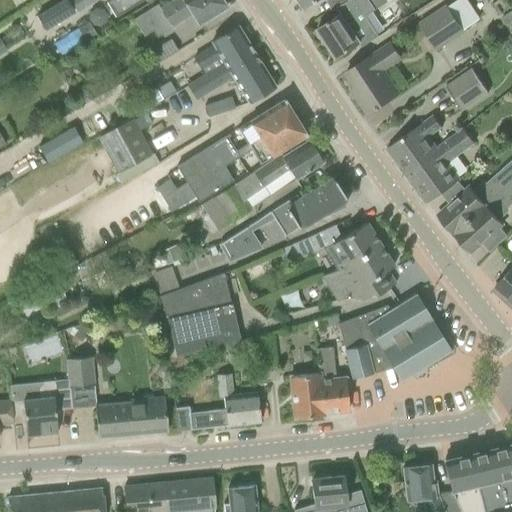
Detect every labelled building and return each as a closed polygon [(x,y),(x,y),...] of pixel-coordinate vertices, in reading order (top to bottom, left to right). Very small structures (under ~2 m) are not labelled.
[(45,31),(75,13),(66,0),(62,0),(36,16),(45,31)] [(68,0),(77,14),(100,1),(99,0),(68,0)] [(109,0),(106,2),(116,18),(144,0),(109,0)] [(156,4),(141,14),(152,31),(156,37),(164,31),(192,14),(199,25),(209,18),(226,8),(220,0),(173,0),(159,9),(156,4)] [(297,0),(304,10),(318,0),(297,0)] [(340,14),(317,29),(336,58),(359,43),(362,47),(378,36),(366,17),(375,10),(368,0),(350,0),(348,1),(337,8),(340,14)] [(464,33),(458,24),(447,7),(421,24),(438,51),(464,33)] [(70,33),(53,43),(60,55),(95,34),(88,22),(70,33)] [(227,70),(254,54),(238,27),(210,44),(212,47),(194,58),(205,75),(188,85),(189,86),(224,64),(227,70)] [(156,63),(176,51),(170,40),(150,53),(156,63)] [(401,61),(400,59),(390,45),(373,56),(372,55),(346,73),(360,94),(356,96),(368,114),(376,108),(377,109),(401,94),(386,71),(401,61)] [(247,104),(275,87),(254,54),(227,70),(224,64),(189,86),(197,99),(231,78),(247,104)] [(179,67),(164,76),(158,66),(142,75),(149,86),(156,99),(187,81),(179,67)] [(454,98),(479,81),(472,69),(446,86),(454,98)] [(463,111),(488,94),(479,81),(454,98),(463,111)] [(149,86),(138,93),(147,108),(158,103),(156,99),(149,86)] [(169,179),(155,188),(170,212),(177,208),(194,197),(198,202),(232,181),(223,166),(250,150),(259,164),(259,165),(260,165),(306,136),(303,132),(305,128),(302,123),(298,123),(283,100),(237,129),(245,141),(246,144),(245,145),(235,151),(227,138),(227,137),(229,136),(228,134),(188,159),(176,167),(185,182),(186,182),(185,183),(183,184),(175,189),(169,179)] [(122,101),(114,107),(119,114),(127,109),(122,101)] [(429,136),(443,127),(434,114),(387,148),(406,175),(438,153),(436,149),(438,147),(464,128),(437,147),(429,136)] [(117,175),(152,156),(133,120),(97,139),(117,175)] [(38,148),(47,163),(82,144),(73,128),(38,148)] [(448,163),(475,144),(464,128),(438,147),(436,149),(438,153),(406,175),(427,204),(439,195),(461,179),(448,163)] [(279,154),(252,173),(262,187),(289,169),(295,179),(305,173),(322,162),(308,140),(292,150),(281,157),(279,154)] [(454,234),(511,182),(511,159),(486,183),(484,181),(474,190),(471,187),(439,215),(437,216),(439,218),(446,225),(448,223),(452,228),(450,230),(454,234)] [(235,184),(200,205),(216,231),(251,210),(245,200),(262,187),(252,173),(235,184)] [(341,200),(344,198),(333,179),(299,200),(296,195),(271,211),(256,221),(220,243),(229,259),(260,246),(251,231),(273,219),(284,236),(312,218),(313,220),(345,206),(341,200)] [(511,182),(454,234),(458,239),(460,237),(464,241),(462,243),(469,251),(470,253),(471,251),(481,242),(498,227),(502,224),(498,220),(509,210),(507,207),(511,202),(511,182)] [(336,271),(380,245),(366,223),(330,245),(323,250),(336,271)] [(59,232),(44,240),(61,272),(76,265),(59,232)] [(288,264),(309,255),(303,240),(281,249),(288,264)] [(336,271),(323,276),(338,301),(351,292),(356,300),(361,297),(363,301),(375,294),(376,296),(378,295),(395,284),(387,271),(393,267),(380,245),(336,271)] [(177,248),(162,253),(163,255),(167,264),(181,259),(177,250),(177,248)] [(158,287),(176,281),(171,265),(153,272),(158,287)] [(129,266),(116,271),(120,281),(133,276),(129,266)] [(511,267),(495,286),(511,301),(511,267)] [(105,271),(94,276),(100,290),(111,285),(105,271)] [(211,348),(203,312),(231,306),(224,273),(158,296),(164,313),(174,357),(211,348)] [(400,381),(450,351),(415,294),(389,310),(386,305),(338,323),(347,359),(352,378),(392,368),(400,381)] [(313,329),(338,322),(336,315),(311,322),(312,325),(313,329)] [(312,325),(306,325),(309,342),(314,341),(313,329),(312,325)] [(265,382),(278,380),(274,337),(260,338),(265,382)] [(344,376),(334,377),(330,347),(314,349),(317,372),(315,372),(320,416),(323,415),(322,413),(348,411),(344,376)] [(67,390),(94,387),(92,359),(64,361),(66,380),(67,390)] [(294,418),(320,416),(315,372),(289,375),(294,418)] [(256,392),(233,395),(230,375),(216,377),(218,398),(222,398),(223,409),(188,414),(189,430),(259,422),(256,392)] [(37,398),(10,400),(10,403),(12,423),(24,421),(26,436),(57,433),(54,409),(69,407),(67,390),(66,380),(43,382),(36,390),(37,398)] [(166,432),(163,399),(163,397),(128,400),(128,402),(94,405),(97,438),(166,432)] [(0,423),(12,423),(10,403),(10,400),(0,401),(0,423)] [(511,459),(508,445),(443,460),(451,492),(459,511),(500,511),(511,509),(511,459)] [(436,480),(432,480),(430,465),(402,468),(406,501),(422,499),(427,511),(459,511),(451,492),(438,493),(436,480)] [(351,492),(344,495),(342,477),(311,480),(313,504),(293,510),(293,511),(365,511),(362,498),(354,501),(351,492)] [(213,511),(212,498),(210,478),(124,486),(125,511),(213,511)] [(256,511),(255,505),(253,485),(227,488),(228,504),(222,504),(223,511),(256,511)] [(102,511),(103,508),(101,488),(34,495),(36,511),(102,511)] [(36,511),(34,495),(7,497),(8,511),(36,511)]
